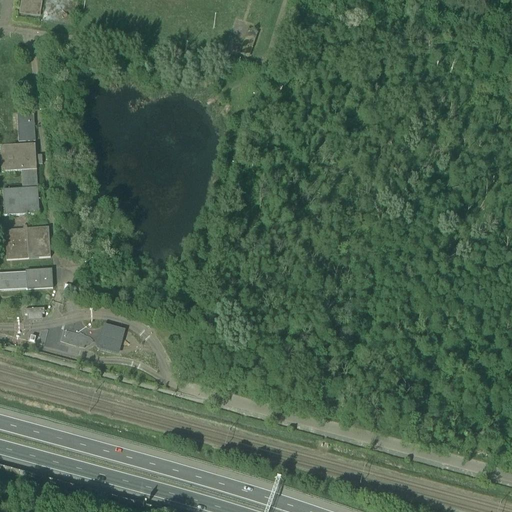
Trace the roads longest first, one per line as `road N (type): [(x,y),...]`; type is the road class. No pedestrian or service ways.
road 1 (motorway): [(315,511),(0,419)]
road 2 (unclassified): [(511,477),(195,391)]
road 3 (motorway): [(0,448),(225,511)]
